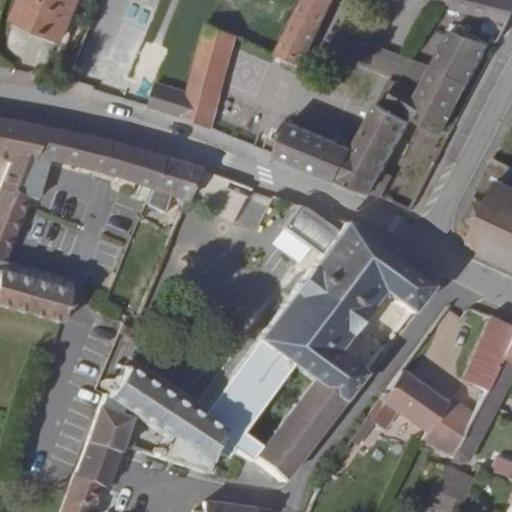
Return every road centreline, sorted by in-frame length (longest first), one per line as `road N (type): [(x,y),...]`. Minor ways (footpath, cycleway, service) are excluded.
road 1 (residential): [(422,234),(117,119),(0,92)]
road 2 (residential): [(422,234),(511,68)]
